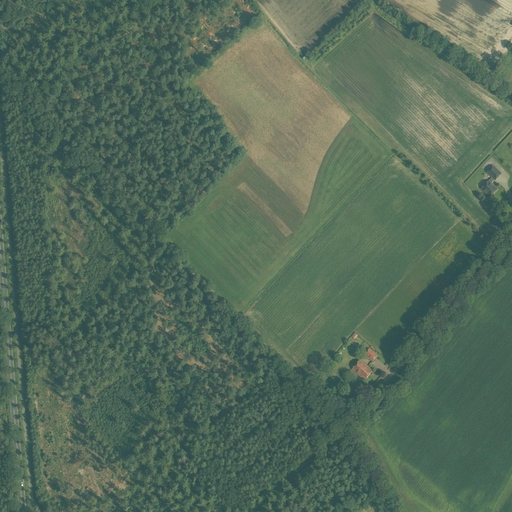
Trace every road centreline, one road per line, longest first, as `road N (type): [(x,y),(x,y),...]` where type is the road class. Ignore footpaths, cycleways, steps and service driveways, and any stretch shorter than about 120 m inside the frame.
road 1 (unclassified): [(344,428),(0,73)]
road 2 (primary): [(22,511),(0,243)]
road 3 (unclassified): [(344,428),(511,237)]
road 4 (track): [(344,428),(251,511)]
